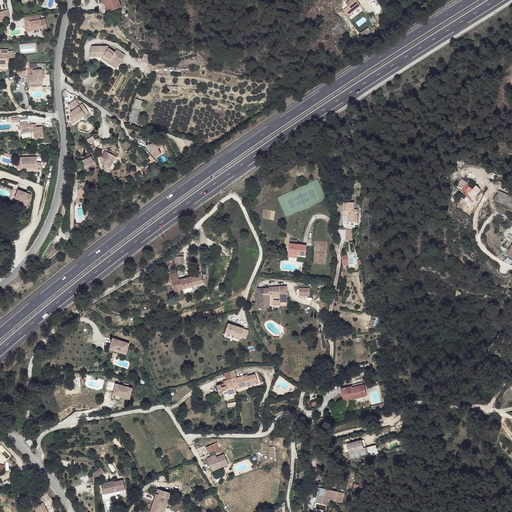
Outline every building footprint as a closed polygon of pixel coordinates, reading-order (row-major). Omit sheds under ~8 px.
[(121,7),(118,0),(104,0),(108,8),(106,8),(108,12),(121,7)] [(356,0),(355,0),(344,0),(344,1),(346,3),(346,4),(348,7),(352,12),(360,6),(356,0)] [(0,21),(4,21),(8,20),(10,16),(8,10),(0,12),(0,21)] [(40,20),(39,15),(29,17),(30,22),(27,22),(27,24),(25,25),(26,29),(41,26),(42,29),(42,31),(47,30),(46,19),(40,20)] [(115,52),(108,48),(108,46),(91,46),(91,57),(103,57),(118,67),(125,55),(117,49),(115,52)] [(8,49),(1,50),(1,51),(0,51),(0,64),(1,65),(1,66),(8,66),(8,60),(9,61),(9,57),(13,57),(13,51),(8,51),(8,49)] [(118,67),(103,57),(101,59),(116,69),(118,67)] [(41,70),(27,71),(27,70),(17,70),(17,76),(27,76),(28,83),(42,82),(41,75),(41,70)] [(139,110),(142,101),(136,99),(133,108),(129,120),(136,122),(140,111),(139,110)] [(76,100),(69,104),(73,110),(70,112),(73,115),(70,117),(70,121),(72,123),(89,113),(83,105),(80,106),(77,108),(76,106),(79,104),(76,100)] [(33,128),(32,124),(27,125),(27,121),(19,122),(21,134),(34,132),(35,138),(38,137),(39,139),(44,138),(42,126),(36,127),(33,128)] [(100,144),(97,139),(89,144),(92,149),(100,144)] [(164,149),(159,139),(149,145),(155,155),(155,157),(165,151),(164,149)] [(192,143),(185,140),(183,143),(194,149),(196,145),(192,142),(192,143)] [(148,152),(145,149),(142,151),(148,157),(150,155),(151,155),(148,152)] [(117,157),(105,151),(100,160),(102,161),(101,163),(104,165),(102,168),(104,169),(103,172),(108,174),(111,170),(114,169),(117,163),(117,157)] [(9,164),(12,155),(3,152),(1,161),(9,164)] [(94,160),(93,161),(90,154),(86,155),(87,158),(81,161),(87,174),(95,171),(93,167),(96,166),(94,162),(95,162),(94,160)] [(37,157),(16,157),(17,168),(22,169),(22,168),(26,168),(37,167),(37,169),(37,170),(41,170),(41,162),(37,162),(37,157)] [(464,197),(473,189),(470,187),(471,185),(467,183),(464,187),(460,191),(459,194),(461,194),(464,197)] [(27,193),(18,190),(15,199),(24,202),(23,205),(27,206),(31,196),(27,195),(27,193)] [(493,201),(511,206),(511,204),(511,195),(496,191),(493,201)] [(357,222),(357,211),(354,211),(354,202),(344,202),(344,211),(344,224),(348,224),(348,222),(357,222)] [(306,256),(307,245),(297,244),(290,243),(288,254),(297,255),(306,256)] [(361,263),(361,260),(357,260),(357,253),(348,254),(349,264),(361,263)] [(184,264),(183,256),(175,256),(175,264),(184,264)] [(192,286),(203,282),(201,274),(189,277),(179,280),(177,272),(169,274),(174,291),(183,289),(192,287),(192,286)] [(287,302),(287,291),(285,291),(280,291),(280,287),(273,287),(273,289),(269,289),(269,288),(263,288),(264,308),(269,308),(269,294),(273,294),(273,296),(280,296),(280,300),(280,302),(287,302)] [(310,296),(310,288),(299,288),(299,296),(310,296)] [(381,328),(384,314),(378,312),(376,320),(371,319),(370,325),(381,328)] [(245,339),(248,330),(228,324),(225,333),(233,335),(233,337),(240,340),(241,338),(245,339)] [(126,354),(129,343),(113,338),(109,349),(116,351),(126,354)] [(354,371),(370,367),(369,363),(353,367),(354,371)] [(250,383),(257,381),(255,374),(248,376),(244,377),(244,376),(236,378),(239,388),(247,385),(247,387),(251,386),(250,383)] [(236,378),(235,377),(231,379),(226,380),(223,381),(224,383),(216,386),(219,394),(223,393),(224,396),(228,394),(229,396),(236,394),(235,389),(239,388),(236,378)] [(367,396),(364,382),(358,384),(358,386),(355,387),(354,385),(354,384),(350,385),(351,387),(341,389),(343,399),(354,396),(355,399),(367,396)] [(129,399),(132,388),(116,384),(113,394),(129,399)] [(308,446),(310,441),(313,442),(314,439),(310,439),(304,437),(302,444),(308,446)] [(377,452),(376,445),(364,448),(362,440),(347,444),(349,454),(365,451),(365,455),(377,452)] [(220,451),(216,442),(206,447),(208,453),(215,450),(216,452),(220,451)] [(228,464),(224,454),(217,457),(215,455),(207,458),(211,468),(220,465),(221,467),(228,464)] [(103,474),(105,473),(100,467),(96,471),(92,474),(93,476),(92,477),(93,479),(95,479),(103,474)] [(125,489),(123,480),(114,482),(114,481),(106,483),(103,484),(102,484),(104,494),(109,493),(108,491),(115,489),(116,491),(125,489)] [(341,503),(344,493),(319,487),(315,502),(329,505),(330,500),(341,503)] [(164,511),(170,493),(160,490),(159,495),(156,494),(150,511),(164,511)] [(36,505),(38,511),(48,511),(44,502),(36,505)]
